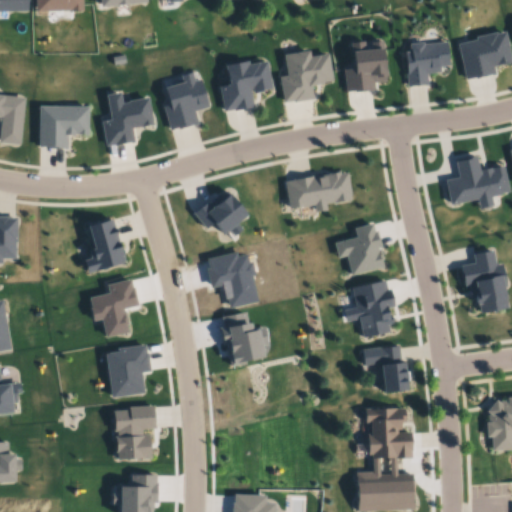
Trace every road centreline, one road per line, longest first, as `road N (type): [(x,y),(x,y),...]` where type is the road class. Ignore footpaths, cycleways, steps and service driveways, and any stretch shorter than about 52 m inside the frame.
road 1 (residential): [(0,182),(48,191),(138,184),(255,154),(511,108)]
road 2 (residential): [(396,132),(443,344),(455,511)]
road 3 (residential): [(138,184),(177,312),(193,511)]
